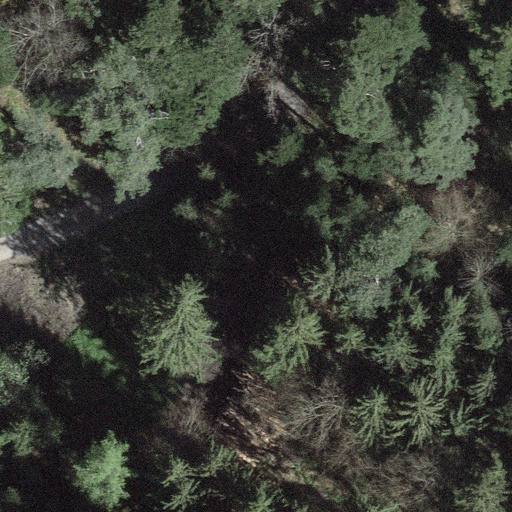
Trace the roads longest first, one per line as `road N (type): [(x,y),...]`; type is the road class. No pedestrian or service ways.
road 1 (track): [(354,0),(243,128),(94,221),(0,258)]
road 2 (track): [(243,128),(243,257),(185,426),(144,511)]
